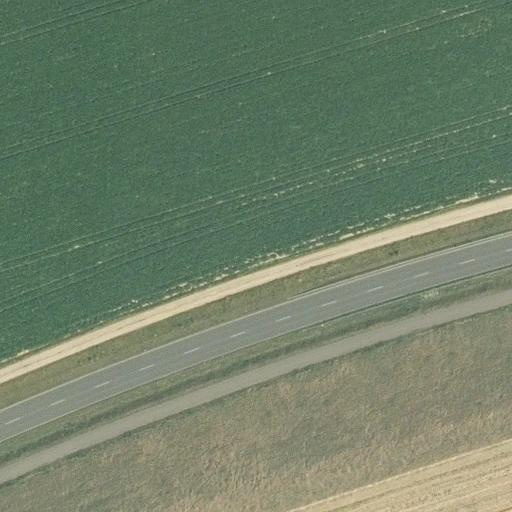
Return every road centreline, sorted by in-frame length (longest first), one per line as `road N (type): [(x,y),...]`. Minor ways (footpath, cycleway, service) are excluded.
road 1 (track): [(511,298),(248,375),(0,472)]
road 2 (track): [(511,205),(340,250),(0,376)]
road 3 (secondary): [(511,254),(153,364),(0,425)]
